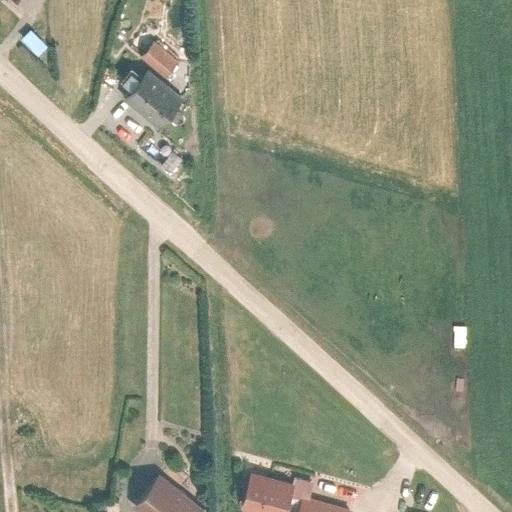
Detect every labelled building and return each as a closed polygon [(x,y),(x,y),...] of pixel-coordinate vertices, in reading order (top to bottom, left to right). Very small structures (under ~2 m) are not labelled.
[(46,44),(31,30),(21,40),(37,54),(46,44)] [(162,75),(178,59),(156,39),(141,55),(162,75)] [(181,96),(149,70),(127,98),(158,124),(181,96)] [(251,470),(242,505),(268,511),(283,511),(292,481),(251,470)] [(204,511),(161,475),(136,505),(144,511),(204,511)] [(298,511),(303,496),(308,498),(313,482),(293,476),(292,481),(283,511),(298,511)] [(303,496),(298,511),(348,511),(350,509),(308,498),(303,496)]
